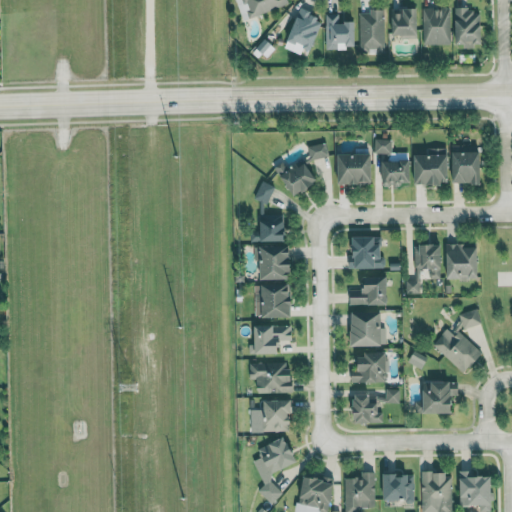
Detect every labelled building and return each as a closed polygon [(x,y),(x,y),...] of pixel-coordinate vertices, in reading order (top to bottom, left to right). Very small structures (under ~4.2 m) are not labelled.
[(286,0),(243,0),(250,17),(288,4),(286,0)] [(423,44),(451,44),(450,8),(422,8),(423,44)] [(417,9),(391,9),(391,37),(417,37),(417,9)] [(481,45),(482,10),(456,9),(455,45),(481,45)] [(359,12),(359,51),(385,51),(384,11),(359,12)] [(356,49),(356,22),(341,22),(342,14),(326,14),(326,48),(356,49)] [(391,153),(392,139),(374,138),(374,152),(391,153)] [(308,145),(310,159),(329,155),(326,141),(308,145)] [(452,182),(482,182),(482,150),(465,150),(465,145),(453,145),(452,182)] [(448,147),(427,147),(427,153),(414,153),(415,183),(449,183),(448,147)] [(338,153),(339,183),(373,183),(372,152),(338,153)] [(304,158),(290,168),(284,160),(274,167),(294,197),(319,179),(304,158)] [(411,183),(411,159),(381,159),(382,184),(411,183)] [(254,197),(267,203),(276,186),(263,180),(254,197)] [(251,241),(286,240),(286,212),(261,213),(262,224),(251,224),(251,241)] [(349,268),(384,267),(383,235),(354,236),(354,253),(349,253),(349,268)] [(442,267),(442,244),(418,243),(417,268),(427,268),(427,276),(436,276),(436,267),(442,267)] [(261,244),(261,279),(292,278),(292,244),(261,244)] [(447,244),(446,277),(478,278),(479,245),(447,244)] [(350,289),(350,304),(388,303),(387,275),(363,276),(364,289),(350,289)] [(420,293),(420,279),(405,280),(406,294),(420,293)] [(255,317),(293,316),(292,282),(254,283),(255,317)] [(459,313),(464,328),(482,322),(478,308),(459,313)] [(352,312),(353,345),(385,344),(384,311),(352,312)] [(255,352),(279,353),(279,339),(292,339),(292,324),(256,324),(255,352)] [(465,373),(482,353),(450,324),(432,344),(465,373)] [(387,353),(360,352),(360,369),(352,369),(351,381),(386,382),(387,353)] [(257,392),(292,392),(291,361),(249,362),(250,378),(257,378),(257,392)] [(454,395),(459,395),(458,380),(424,381),(424,412),(454,412),(454,395)] [(400,388),(386,388),(386,394),(356,394),(356,421),(381,422),(381,402),(400,402),(400,388)] [(292,399),(258,400),(258,409),(251,409),(252,431),(293,430),(292,399)] [(298,462),(287,436),(257,448),(261,457),(254,460),(264,486),(261,487),(267,502),(280,496),(271,473),(298,462)] [(493,475),(472,475),(472,470),(460,470),(461,504),(493,504),(493,475)] [(345,511),(361,511),(361,507),(376,507),(375,471),(361,472),(361,477),(344,477),(345,511)] [(384,472),(384,501),(414,500),(414,474),(398,474),(398,472),(384,472)] [(422,511),(452,511),(451,472),(421,472),(422,511)] [(302,511),(329,511),(334,480),(303,476),(298,511),(302,511)]
